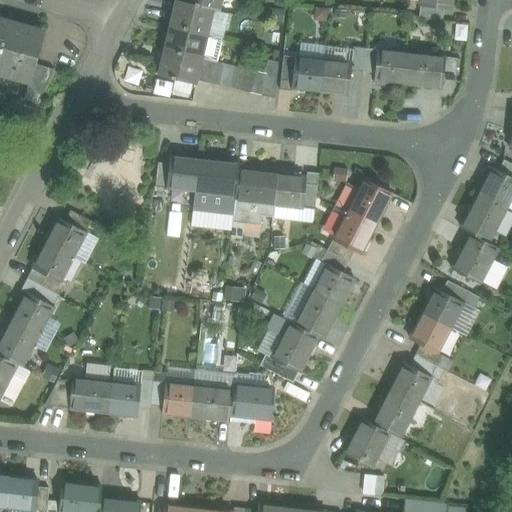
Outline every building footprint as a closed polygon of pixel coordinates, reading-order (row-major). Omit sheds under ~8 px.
[(223,0),(182,0),(182,3),(220,12),(223,0)] [(451,0),(420,0),(420,7),(444,10),(451,10),(451,0)] [(170,26),(209,36),(209,35),(214,11),(176,2),(170,26)] [(444,10),(420,7),(419,19),(442,22),(444,10)] [(43,36),(5,25),(0,41),(0,69),(12,73),(11,78),(29,83),(30,84),(35,66),(43,36)] [(170,26),(164,51),(203,60),(209,36),(170,26)] [(212,36),(209,35),(209,36),(203,60),(213,62),(217,63),(222,44),(211,42),(212,36)] [(447,42),(407,38),(405,54),(445,58),(447,42)] [(325,49),(296,46),(295,58),(323,61),(325,49)] [(365,49),(353,48),(353,52),(351,64),(351,72),(363,73),(365,49)] [(353,52),(325,49),(323,61),(351,64),(353,52)] [(377,51),(365,49),(363,73),(375,74),(377,51)] [(405,54),(377,50),(377,51),(375,74),(374,81),(402,84),(405,54)] [(203,60),(164,51),(158,76),(197,85),(198,82),(203,60)] [(445,58),(405,54),(402,84),(442,88),(445,58)] [(295,58),(283,56),(281,80),(292,81),(293,81),(295,58)] [(323,61),(295,58),(293,81),(292,81),(292,89),(320,92),(323,61)] [(213,62),(203,60),(198,82),(208,84),(213,62)] [(278,63),(267,61),(264,74),(266,75),(261,96),(274,99),(278,63)] [(351,64),(323,61),(320,92),(348,95),(351,72),(351,64)] [(217,63),(213,62),(208,84),(218,86),(223,65),(217,63)] [(234,67),(223,65),(218,86),(229,89),(234,67)] [(35,66),(30,84),(29,83),(27,92),(41,96),(53,72),(35,66)] [(245,70),(234,67),(229,89),(240,91),(245,70)] [(255,72),(245,70),(240,91),(250,94),(255,72)] [(264,74),(255,72),(250,94),(261,96),(266,75),(264,74)] [(292,81),(281,80),(279,90),(291,91),(292,89),(292,81)] [(41,96),(27,92),(24,101),(36,105),(41,96)] [(198,160),(170,157),(167,187),(195,190),(198,160)] [(238,164),(198,160),(195,190),(235,195),(238,164)] [(511,165),(505,162),(500,172),(511,178),(511,165)] [(511,178),(500,172),(494,169),(481,194),(508,208),(511,200),(511,178)] [(273,218),(274,206),(278,174),(238,170),(232,223),(260,226),(261,216),(273,218)] [(306,177),(278,174),(274,206),(315,210),(318,174),(307,173),(305,185),(306,177)] [(395,195),(367,181),(348,217),(376,231),(395,195)] [(508,208),(481,194),(462,230),(489,244),(508,208)] [(91,222),(70,211),(64,222),(86,233),(91,222)] [(376,231),(348,217),(335,242),(356,253),(363,257),(376,231)] [(64,222),(58,219),(45,244),(73,258),(86,233),(64,222)] [(86,233),(73,258),(85,265),(98,239),(86,233)] [(500,250),(471,235),(453,271),(482,286),(500,250)] [(356,253),(335,242),(329,253),(351,264),(356,253)] [(73,258),(45,244),(32,269),(43,275),(59,283),(73,258)] [(329,253),(324,264),(328,266),(345,275),(351,264),(329,253)] [(328,266),(315,291),(342,305),(355,280),(345,275),(328,266)] [(43,275),(32,269),(27,280),(38,285),(43,275)] [(59,283),(43,275),(38,285),(59,296),(59,297),(64,286),(59,283)] [(59,296),(38,285),(27,280),(20,292),(25,294),(26,293),(53,307),(59,297),(59,296)] [(469,293),(448,282),(443,292),(464,303),(469,293)] [(443,292),(437,289),(424,315),(451,329),(464,303),(443,292)] [(315,291),(297,327),(317,338),(323,340),(342,305),(315,291)] [(53,307),(26,293),(25,294),(13,318),(40,332),(48,318),(53,307)] [(481,299),(469,293),(464,303),(475,309),(481,299)] [(290,323),(274,315),(267,330),(270,331),(282,338),(290,323)] [(451,329),(424,315),(411,341),(421,346),(437,354),(451,329)] [(0,356),(15,365),(21,368),(34,345),(40,332),(13,318),(0,343),(0,356)] [(60,325),(48,318),(40,332),(52,339),(60,325)] [(272,359),(271,359),(298,373),(299,373),(317,338),(297,327),(290,323),(282,338),(272,359)] [(282,338),(270,331),(259,352),(265,355),(272,359),(282,338)] [(40,332),(34,345),(46,351),(52,339),(40,332)] [(437,354),(421,346),(415,356),(438,368),(443,357),(437,354)] [(298,373),(271,359),(272,359),(265,355),(259,366),(293,384),(298,373)] [(0,397),(15,365),(0,356),(0,397)] [(438,368),(415,356),(410,368),(432,379),(438,368)] [(454,363),(443,357),(438,368),(449,373),(454,363)] [(404,365),(391,389),(420,404),(432,380),(432,379),(410,368),(404,365)] [(263,377),(235,374),(234,386),(261,389),(263,377)] [(153,380),(141,378),(140,386),(138,404),(150,406),(153,380)] [(58,379),(44,406),(69,409),(72,382),(60,381),(60,380),(58,379)] [(112,383),(72,379),(72,382),(69,409),(69,410),(109,414),(112,383)] [(165,381),(153,380),(150,406),(162,407),(165,381)] [(193,384),(165,381),(162,407),(161,414),(190,417),(193,384)] [(140,386),(112,383),(109,414),(137,417),(138,404),(140,386)] [(233,388),(193,384),(190,417),(230,421),(230,417),(233,388)] [(261,389),(234,386),(233,388),(230,417),(271,421),(275,391),(261,389)] [(420,404),(391,389),(373,425),(391,434),(401,440),(420,404)] [(363,420),(345,454),(373,469),(379,455),(391,434),(373,425),(363,420)] [(391,434),(379,455),(390,461),(401,440),(391,434)] [(9,477),(0,475),(0,507),(6,508),(9,477)] [(37,480),(9,477),(6,508),(32,511),(34,511),(36,487),(37,480)] [(102,487),(61,482),(57,511),(98,511),(100,498),(102,487)] [(45,511),(49,488),(36,487),(34,511),(44,511),(45,511)] [(465,511),(466,502),(407,497),(405,511),(465,511)] [(100,498),(98,511),(139,511),(141,503),(100,498)]
